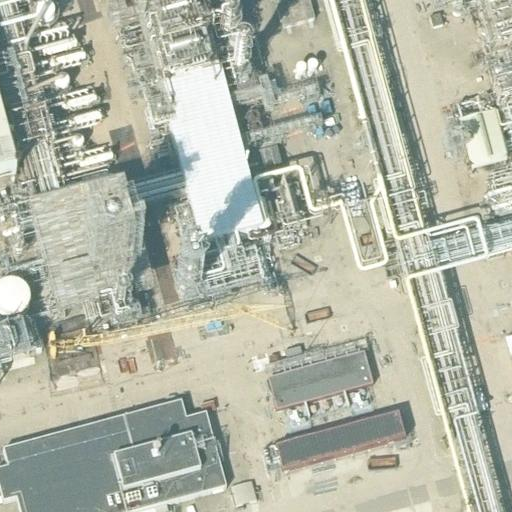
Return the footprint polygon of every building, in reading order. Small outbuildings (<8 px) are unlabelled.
[(466,160),(503,152),(492,101),(455,109),(466,160)] [(0,186),(14,182),(0,128),(0,186)] [(242,186),(282,176),(275,150),(236,160),(242,186)] [(256,219),(270,216),(263,187),(249,191),(256,219)] [(9,257),(0,259),(0,278),(13,276),(9,257)] [(33,308),(33,304),(32,296),(28,291),(22,287),(16,286),(13,286),(8,287),(3,291),(0,294),(0,313),(2,316),(7,320),(13,322),(20,321),(27,318),(31,312),(33,308)] [(272,375),(304,365),(301,356),(269,365),(272,375)] [(276,414),(371,388),(363,357),(267,383),(276,414)] [(184,423),(180,407),(2,455),(7,471),(0,473),(0,498),(2,506),(15,502),(17,511),(148,511),(224,492),(204,417),(184,423)] [(395,420),(273,453),(280,478),(402,445),(395,420)] [(232,499),(229,500),(231,509),(256,502),(252,484),(229,489),(232,499)]
